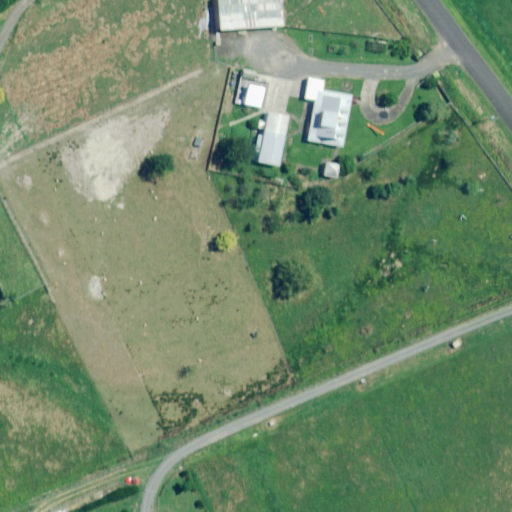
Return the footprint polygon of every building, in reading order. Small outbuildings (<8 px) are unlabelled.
[(278,27),(276,0),(212,0),(214,30),(278,27)] [(255,71),(239,68),(237,77),(253,80),(255,71)] [(321,80),(306,77),(303,99),(311,100),(305,140),(340,145),(344,117),(347,95),(319,91),(321,80)] [(285,117),(265,113),(260,136),(255,135),(250,161),(276,166),(285,117)] [(336,165),(323,162),(320,175),(334,178),(336,165)]
